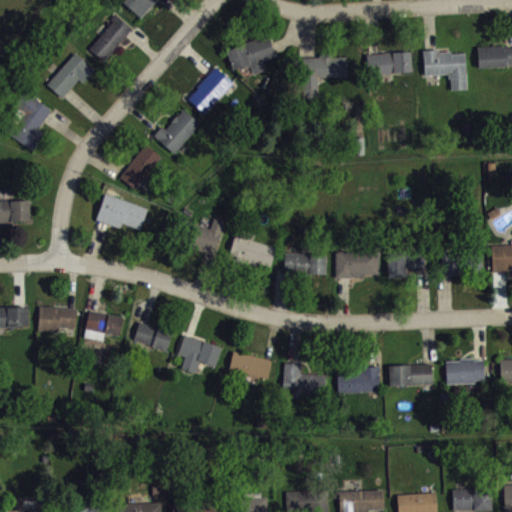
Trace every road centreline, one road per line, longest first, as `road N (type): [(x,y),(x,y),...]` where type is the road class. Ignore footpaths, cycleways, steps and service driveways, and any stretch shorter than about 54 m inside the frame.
road 1 (residential): [(0,262),(133,271),(296,320),(511,313)]
road 2 (residential): [(57,261),(64,194),(85,148),(212,0)]
road 3 (residential): [(268,0),(308,11),(507,0)]
